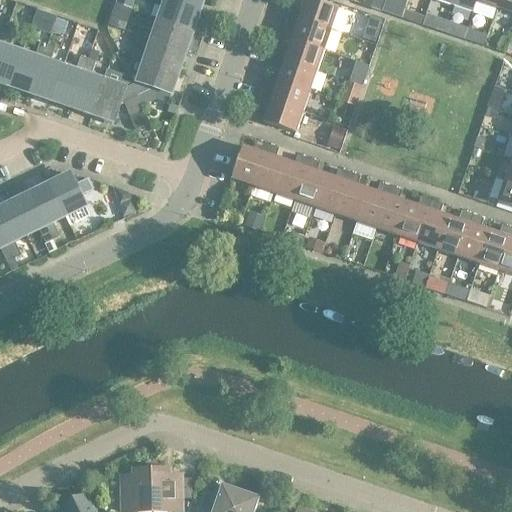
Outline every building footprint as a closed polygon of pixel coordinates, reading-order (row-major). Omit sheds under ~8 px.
[(117,0),(115,5),(132,11),(135,0),(117,0)] [(199,12),(163,0),(148,0),(148,3),(163,8),(158,21),(192,32),(199,12)] [(163,0),(199,12),(203,0),(163,0)] [(291,8),(288,17),(330,31),(337,10),(308,0),(304,0),(301,9),(298,11),(291,8)] [(383,0),(362,0),(361,4),(380,11),(384,0),(383,0)] [(385,0),(382,11),(401,18),(406,0),(385,0)] [(453,0),(451,7),(472,14),(476,2),(476,0),(453,0)] [(476,0),(476,2),(496,9),(499,0),(476,0)] [(511,0),(499,0),(496,9),(511,14),(511,0)] [(405,9),(402,18),(421,25),(424,16),(405,9)] [(36,10),(30,29),(49,35),(56,17),(36,10)] [(432,15),(429,26),(441,30),(445,19),(432,15)] [(330,31),(288,17),(285,26),(292,28),(294,31),(291,41),(323,52),(330,31)] [(56,20),(52,33),(63,36),(68,24),(56,20)] [(192,32),(158,21),(154,34),(139,28),(136,36),(185,53),(192,32)] [(453,23),(450,33),(462,37),(466,27),(453,23)] [(474,30),(470,41),(482,45),(486,34),(474,30)] [(13,35),(6,32),(0,48),(0,84),(9,88),(21,54),(8,50),(13,35)] [(366,32),(363,40),(375,44),(377,36),(366,32)] [(185,53),(136,36),(134,44),(148,49),(144,62),(178,73),(185,53)] [(323,52),(291,41),(287,50),(284,51),(277,49),(274,58),(316,72),(323,52)] [(34,58),(21,54),(9,88),(30,95),(46,46),(39,43),(34,58)] [(54,49),(46,46),(30,95),(50,102),(62,68),(49,64),(54,49)] [(74,72),(62,68),(50,102),(71,109),(87,60),(80,57),(74,72)] [(316,72),(274,58),(271,67),(278,69),(280,72),(277,81),(309,93),(316,72)] [(95,63),(87,60),(71,109),(91,116),(103,82),(90,78),(95,63)] [(178,73),(144,62),(137,83),(130,86),(136,97),(147,91),(149,87),(171,95),(178,73)] [(355,64),(349,82),(362,87),(369,68),(355,64)] [(309,93),(277,81),(273,91),(270,92),(263,90),(260,99),(302,113),(309,93)] [(124,89),(103,82),(91,116),(113,123),(120,101),(124,102),(136,97),(130,86),(124,89)] [(345,83),(338,102),(355,107),(362,88),(345,83)] [(494,87),(487,107),(499,111),(505,91),(494,87)] [(302,113),(260,99),(257,107),(264,110),(266,113),(262,123),(295,135),(302,113)] [(169,106),(166,113),(175,116),(177,108),(169,106)] [(346,106),(342,118),(350,120),(354,109),(346,106)] [(488,109),(485,116),(493,119),(495,111),(488,109)] [(334,126),(327,148),(338,152),(346,130),(334,126)] [(478,138),(474,148),(482,151),(485,141),(478,138)] [(231,180),(253,188),(267,146),(258,143),(256,150),(253,152),(242,148),(231,180)] [(276,149),(267,146),(253,188),(273,195),(284,162),(275,159),(274,156),(276,149)] [(474,150),(471,158),(478,160),(480,152),(474,150)] [(294,166),(284,162),(273,195),(294,202),(308,160),(299,157),(297,164),(294,166)] [(317,163),(308,160),(294,202),(314,209),(325,176),(316,173),(314,170),(317,163)] [(334,179),(325,176),(314,209),(335,216),(349,174),(340,171),(338,178),(334,179)] [(358,177),(349,174),(335,216),(355,223),(366,190),(357,187),(355,184),(358,177)] [(69,176),(49,186),(64,218),(85,208),(79,196),(91,190),(87,182),(75,188),(69,176)] [(511,184),(504,182),(497,203),(511,208),(511,184)] [(376,194),(366,190),(355,223),(376,230),(390,188),(381,185),(379,192),(376,194)] [(64,218),(49,186),(29,195),(52,241),(59,238),(52,224),(64,218)] [(399,191),(390,188),(376,230),(396,237),(407,204),(398,201),(397,198),(399,191)] [(474,190),(471,199),(484,203),(487,195),(474,190)] [(52,241),(29,195),(10,205),(26,237),(38,231),(45,245),(52,241)] [(417,208),(407,204),(396,237),(417,244),(431,202),(422,199),(420,206),(417,208)] [(124,203),(121,211),(123,218),(134,213),(130,201),(124,203)] [(440,205),(431,202),(417,244),(437,251),(448,218),(439,215),(438,212),(440,205)] [(26,237),(10,205),(0,209),(0,233),(13,260),(21,257),(14,243),(26,237)] [(458,222),(448,218),(437,251),(458,258),(472,216),(463,213),(461,220),(458,222)] [(249,214),(244,227),(260,233),(264,219),(249,214)] [(481,219),(472,216),(458,258),(478,265),(489,232),(480,229),(478,226),(481,219)] [(498,236),(489,232),(478,265),(498,272),(511,232),(511,229),(504,227),(502,234),(498,236)] [(511,232),(498,272),(511,276),(511,232)] [(13,260),(0,233),(0,251),(6,264),(13,260)] [(292,233),(289,242),(301,246),(304,237),(292,233)] [(308,238),(305,248),(320,253),(324,243),(308,238)] [(13,260),(6,264),(11,273),(18,269),(13,260)] [(398,263),(393,278),(402,281),(408,266),(398,263)] [(414,270),(409,284),(424,288),(428,275),(414,270)] [(449,282),(445,296),(465,303),(470,289),(449,282)] [(481,293),(476,306),(486,310),(490,296),(481,293)] [(135,478),(123,478),(123,511),(135,511),(136,507),(167,506),(166,511),(170,511),(179,511),(179,477),(167,478),(167,472),(156,472),(156,470),(151,465),(145,470),(145,472),(135,473),(135,478)] [(254,511),(259,499),(221,485),(213,507),(200,502),(196,511),(254,511)] [(92,511),(85,496),(61,508),(63,511),(92,511)]
